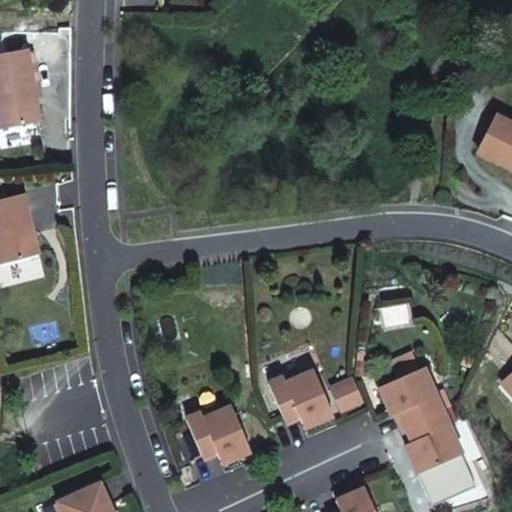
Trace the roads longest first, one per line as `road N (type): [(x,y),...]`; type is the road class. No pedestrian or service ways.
road 1 (residential): [(100,259),(415,220),(511,242)]
road 2 (residential): [(100,259),(124,399),(163,511)]
road 3 (residential): [(93,0),(100,259)]
